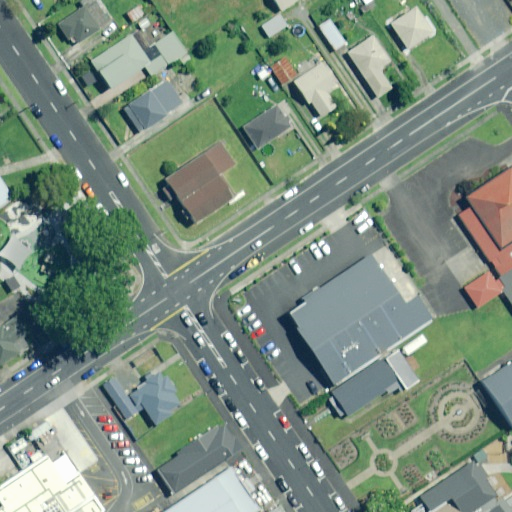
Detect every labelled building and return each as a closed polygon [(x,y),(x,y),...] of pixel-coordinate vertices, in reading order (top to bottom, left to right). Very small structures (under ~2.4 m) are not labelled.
[(116,23),(102,0),(79,0),(79,1),(84,8),(58,24),(68,40),(80,45),(116,23)] [(274,0),(282,12),(299,0),(274,0)] [(377,6),(373,0),(356,0),(365,14),(377,6)] [(146,14),(140,4),(128,12),(133,21),(146,14)] [(435,33),(418,7),(391,24),(408,50),(435,33)] [(288,26),(281,15),(262,26),(270,38),(288,26)] [(347,44),(331,20),(320,27),(336,51),(347,44)] [(162,54),(169,65),(188,53),(174,33),(156,44),(162,54)] [(169,65),(162,54),(157,58),(152,50),(145,54),(133,35),(108,52),(105,48),(90,58),(111,90),(146,67),(152,76),(169,65)] [(391,61),(374,36),(348,53),(378,98),(393,89),(379,69),(391,61)] [(298,75),(286,57),(271,67),(283,85),(298,75)] [(339,84),(325,63),(295,82),(309,104),(311,102),(321,117),(337,107),(328,92),(339,84)] [(92,73),(82,79),(90,94),(100,88),(92,73)] [(190,101),(176,76),(124,107),(140,134),(168,117),(167,115),(190,101)] [(238,120),(243,129),(258,150),(292,127),(278,106),(254,122),(248,113),(238,120)] [(236,165),(221,145),(162,186),(193,229),(241,195),(225,172),(236,165)] [(511,315),(511,171),(502,156),(448,190),(458,205),(438,218),(505,320),(511,315)] [(0,209),(16,199),(0,173),(0,209)] [(409,326),(364,256),(272,315),(318,385),(409,326)] [(0,367),(34,345),(23,329),(38,319),(20,291),(0,304),(0,367)] [(393,387),(375,360),(316,399),(333,425),(393,387)] [(511,363),(484,382),(511,423),(511,363)] [(112,381),(85,398),(116,445),(178,405),(155,370),(120,393),(112,381)] [(55,414),(45,421),(57,439),(67,433),(55,414)] [(244,449),(226,422),(181,452),(183,453),(157,470),(174,495),(244,449)] [(28,445),(23,438),(9,447),(14,455),(28,445)] [(85,511),(52,460),(0,493),(0,511),(85,511)] [(502,511),(498,506),(489,511),(470,511),(494,496),(473,464),(422,499),(425,503),(412,511),(502,511)] [(237,511),(212,473),(151,511),(237,511)]
